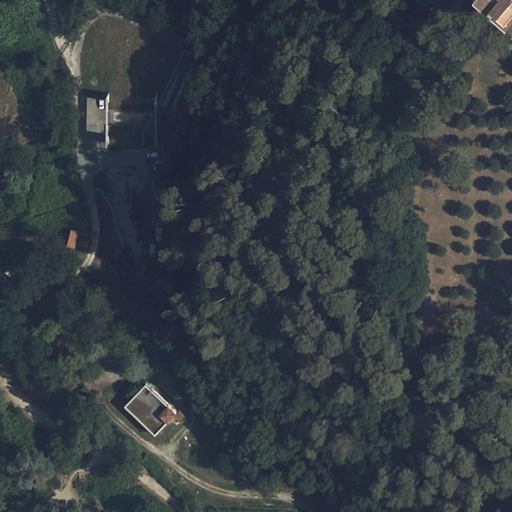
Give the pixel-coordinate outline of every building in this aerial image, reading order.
[(169,143),(174,132),(180,119),(177,118),(202,61),(183,52),(158,108),(156,108),(146,131),(169,143)] [(107,95),(86,96),(87,132),(96,132),(96,143),(108,143),(107,95)] [(168,229),(169,166),(155,166),(156,173),(152,173),(152,201),(151,202),(151,229),(168,229)] [(74,249),(75,244),(78,233),(70,232),(67,247),(74,249)] [(145,385),(127,405),(155,432),(174,412),(145,385)] [(321,495),(336,508),(346,497),(330,485),(321,495)]
